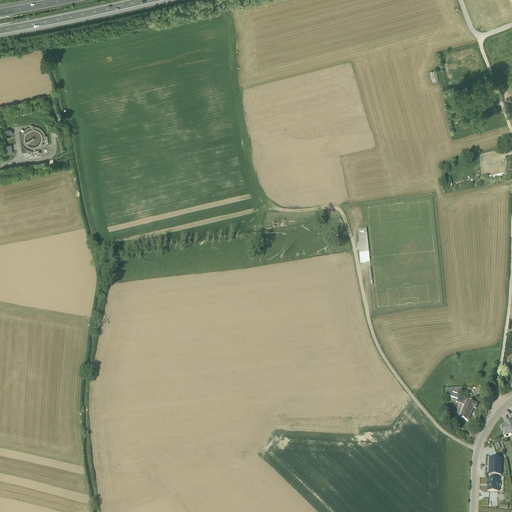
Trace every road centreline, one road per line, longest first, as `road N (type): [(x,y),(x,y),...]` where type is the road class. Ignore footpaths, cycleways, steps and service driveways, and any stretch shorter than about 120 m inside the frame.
road 1 (unclassified): [(477,451),(437,426),(385,363),(351,240)]
road 2 (track): [(247,148),(272,207),(334,209),(351,240)]
road 3 (track): [(511,276),(497,386),(504,408)]
road 4 (motorway): [(0,26),(130,0)]
